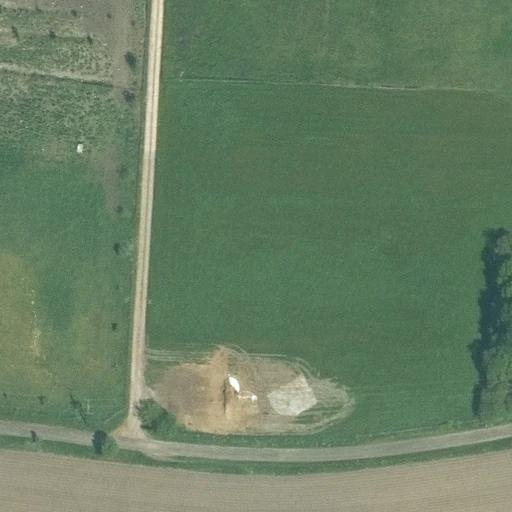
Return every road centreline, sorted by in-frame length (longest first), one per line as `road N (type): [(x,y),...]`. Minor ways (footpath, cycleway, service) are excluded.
road 1 (unclassified): [(0,435),(313,462),(511,436)]
road 2 (track): [(132,449),(156,0)]
